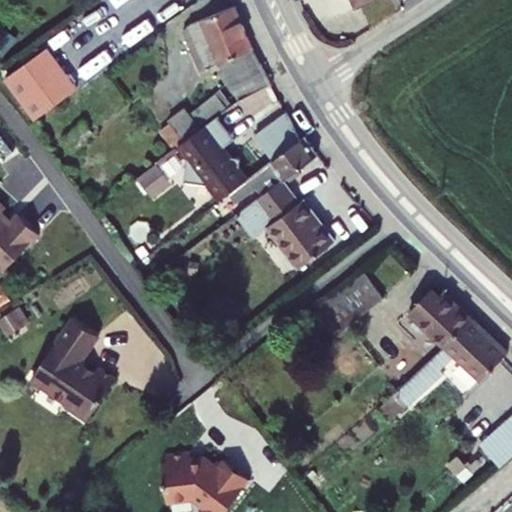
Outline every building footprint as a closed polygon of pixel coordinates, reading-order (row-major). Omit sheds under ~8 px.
[(250,46),(235,5),(180,33),(198,71),(219,63),(239,100),(267,86),(250,46)] [(46,113),(85,86),(54,42),(15,70),(46,113)] [(213,95),(186,115),(198,130),(216,117),(224,110),(213,95)] [(181,143),(198,130),(186,115),(183,111),(166,124),(181,143)] [(271,164),(299,142),(283,113),(252,138),(271,164)] [(227,133),(216,117),(198,130),(181,143),(173,149),(184,163),(182,185),(213,188),(221,201),(228,195),(243,184),(237,177),(237,161),(222,156),(217,149),(226,143),(227,133)] [(255,190),(261,198),(283,181),(318,155),(305,139),(299,142),(271,164),(243,184),(228,195),(235,205),(255,190)] [(334,240),(303,200),(300,203),(283,181),(261,198),(236,216),(253,239),(268,227),(298,267),(334,240)] [(0,195),(0,268),(7,274),(48,229),(27,210),(18,219),(10,211),(13,207),(0,195)] [(332,304),(352,329),(398,292),(377,265),(332,304)] [(449,277),(422,306),(460,341),(485,313),(449,277)] [(0,287),(0,308),(21,295),(12,280),(0,287)] [(0,316),(7,333),(34,321),(26,303),(0,315),(0,316)] [(107,329),(84,312),(41,372),(77,397),(74,402),(95,417),(126,373),(108,360),(105,364),(90,353),(107,329)] [(511,358),(511,339),(485,313),(460,341),(449,352),(408,387),(421,398),(454,369),(450,364),(467,350),(495,377),(511,358)] [(408,387),(449,352),(440,341),(399,377),(408,387)] [(511,467),(511,425),(491,444),(511,467)] [(194,483),(194,501),(220,501),(229,510),(228,511),(255,511),(271,497),(269,495),(277,487),(257,466),(252,471),(248,467),(246,469),(237,461),(235,463),(223,463),(223,455),(199,455),(198,461),(194,461),(194,478),(193,478),(193,483),(194,483)]
